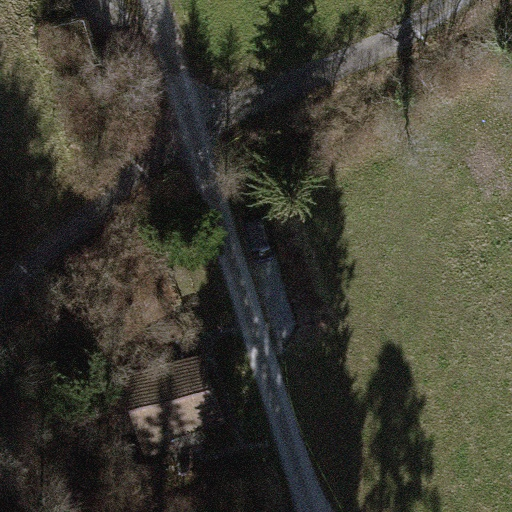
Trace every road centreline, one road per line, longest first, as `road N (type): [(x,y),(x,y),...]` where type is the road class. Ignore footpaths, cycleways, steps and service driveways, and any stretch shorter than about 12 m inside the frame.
road 1 (track): [(334,511),(195,136)]
road 2 (track): [(195,136),(147,0)]
